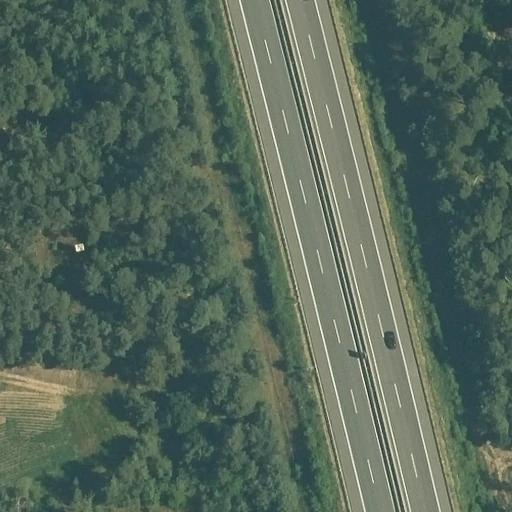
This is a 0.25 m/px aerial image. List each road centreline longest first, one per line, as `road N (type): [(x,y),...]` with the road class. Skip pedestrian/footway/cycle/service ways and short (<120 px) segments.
road 1 (motorway): [(424,511),(299,0)]
road 2 (motorway): [(251,0),(376,511)]
